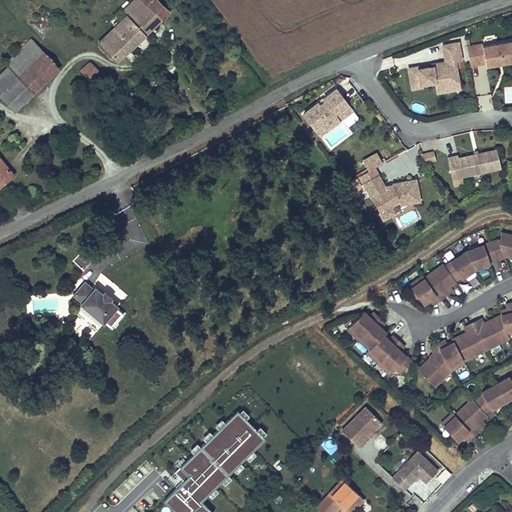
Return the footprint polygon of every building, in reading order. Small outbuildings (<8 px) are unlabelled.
[(162,20),(142,0),(134,0),(122,12),(127,17),(99,44),(116,62),(124,54),(125,55),(146,35),(162,20)] [(167,10),(156,0),(142,0),(160,18),(167,10)] [(45,54),(31,39),(5,63),(9,67),(9,68),(19,79),(45,54)] [(466,46),(470,66),(485,64),(486,66),(511,61),(511,47),(511,41),(483,46),(482,43),(466,46)] [(459,81),(456,60),(461,59),(459,42),(443,45),(445,62),(432,64),(433,67),(433,69),(429,70),(429,67),(418,69),(418,67),(409,68),(412,89),(422,87),(421,84),(435,82),(436,85),(459,81)] [(59,68),(45,54),(19,79),(9,68),(0,76),(0,95),(15,111),(33,93),(59,68)] [(100,72),(91,61),(81,71),(90,81),(100,72)] [(459,81),(436,85),(437,93),(460,89),(459,81)] [(337,89),(304,115),(320,136),(353,110),(337,89)] [(353,133),(343,120),(321,137),(330,150),(353,133)] [(497,150),(459,159),(458,155),(447,158),(451,173),(461,171),(462,177),(501,169),(497,150)] [(423,161),(435,161),(435,151),(423,151),(423,161)] [(13,175),(0,158),(0,185),(3,184),(2,182),(6,179),(7,180),(13,175)] [(374,168),(360,176),(364,183),(378,175),(374,168)] [(378,175),(364,183),(380,212),(399,201),(401,204),(420,201),(416,180),(384,186),(378,175)] [(511,234),(501,232),(500,239),(491,242),(497,258),(504,256),(509,254),(510,257),(511,257),(511,234)] [(497,258),(491,242),(466,251),(475,268),(490,263),(489,261),(497,258)] [(475,268),(466,251),(445,265),(444,266),(454,280),(455,280),(461,276),(462,277),(475,268)] [(454,280),(444,266),(445,265),(443,263),(424,277),(423,277),(439,299),(445,295),(442,291),(450,286),(456,281),(455,280),(454,280)] [(439,299),(423,277),(424,277),(423,275),(409,284),(423,303),(430,299),(433,304),(439,299)] [(112,297),(105,290),(102,293),(95,287),(93,289),(85,281),(73,294),(82,302),(80,304),(103,323),(118,306),(110,300),(112,297)] [(450,286),(442,291),(445,295),(453,290),(450,286)] [(511,332),(511,302),(506,304),(507,309),(500,311),(501,315),(506,333),(507,333),(511,332)] [(105,323),(111,329),(125,313),(118,308),(105,323)] [(370,316),(364,311),(347,328),(359,339),(379,317),(373,312),(370,316)] [(506,333),(501,315),(484,324),(481,318),(473,322),(486,349),(509,337),(507,333),(506,333)] [(385,323),(379,317),(359,339),(369,349),(383,334),(384,335),(386,332),(381,327),(385,323)] [(486,349),(473,322),(464,327),(467,332),(452,340),(453,342),(463,361),(463,360),(486,349)] [(398,340),(393,335),(389,339),(384,335),(383,334),(369,349),(367,351),(378,362),(398,340)] [(412,361),(400,350),(404,346),(398,340),(378,362),(390,373),(395,367),(401,373),(412,361)] [(463,361),(453,342),(447,345),(444,340),(437,343),(451,370),(465,363),(463,360),(463,361)] [(451,370),(437,343),(430,347),(434,353),(418,369),(434,386),(451,370)] [(511,378),(511,379),(509,376),(495,384),(505,401),(511,397),(511,378)] [(505,401),(495,384),(481,392),(483,394),(475,402),(485,413),(490,408),(491,409),(505,401)] [(475,402),(472,399),(455,415),(454,415),(473,435),(478,430),(475,426),(481,420),(487,414),(485,413),(475,402)] [(384,422),(366,404),(341,430),(360,448),(367,442),(365,440),(369,436),(372,439),(377,433),(375,432),(384,422)] [(266,438),(238,409),(174,472),(183,482),(165,500),(176,511),(213,511),(202,501),(266,438)] [(473,435),(454,415),(455,415),(453,413),(441,423),(458,441),(463,436),(467,440),(473,435)] [(485,423),(481,420),(475,426),(478,430),(485,423)] [(391,477),(406,489),(418,475),(429,484),(442,469),(416,447),(391,477)] [(130,492),(142,481),(134,472),(122,483),(130,492)] [(347,511),(361,497),(342,479),(316,507),(321,511),(347,511)] [(347,511),(352,511),(364,499),(361,497),(347,511)]
